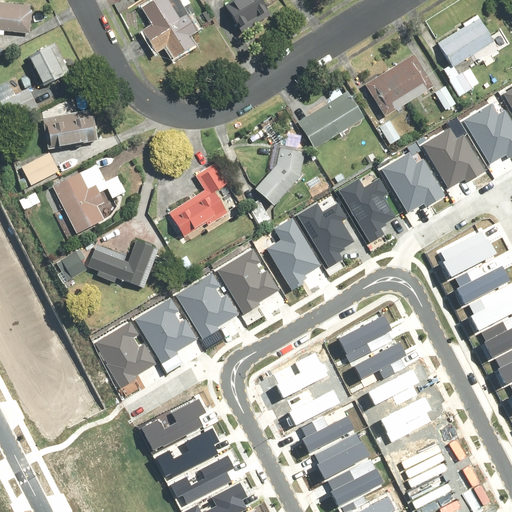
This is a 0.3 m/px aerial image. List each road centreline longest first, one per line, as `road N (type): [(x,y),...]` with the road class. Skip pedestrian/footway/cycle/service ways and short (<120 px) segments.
road 1 (residential): [(83,0),(138,94),(160,108),(197,113),(230,106),(398,0)]
road 2 (residential): [(511,480),(423,304),(393,277)]
road 3 (residential): [(393,277),(372,280),(243,356),(233,375)]
road 4 (residential): [(233,375),(295,511)]
road 5 (residential): [(491,191),(415,236),(393,277)]
